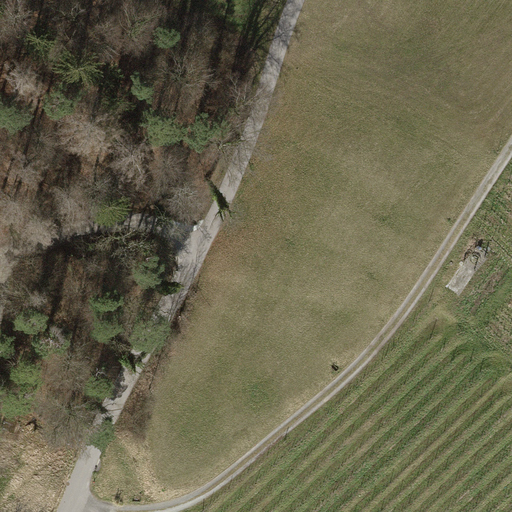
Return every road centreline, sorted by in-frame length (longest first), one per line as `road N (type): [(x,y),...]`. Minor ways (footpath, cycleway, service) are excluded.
road 1 (track): [(70,505),(171,507),(233,474),(350,380),(428,285),(511,150)]
road 2 (track): [(200,248),(70,505)]
road 3 (track): [(298,0),(244,153),(200,248)]
road 4 (track): [(200,248),(139,222),(0,249)]
